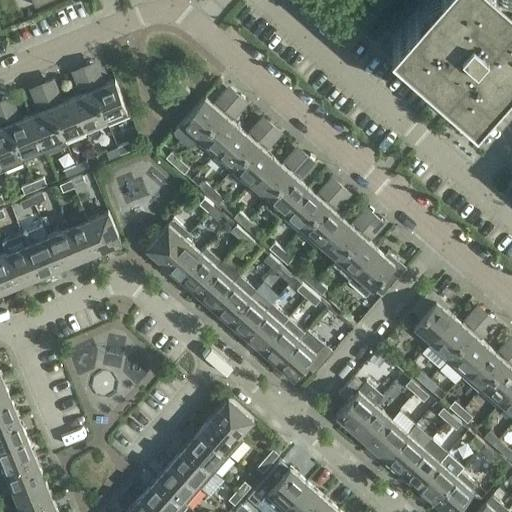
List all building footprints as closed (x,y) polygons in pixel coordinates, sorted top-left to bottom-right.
[(511,0),(424,0),(393,37),(477,111),(511,71),(511,0)] [(92,82),(109,123),(131,114),(116,78),(106,82),(104,77),(92,82)] [(170,91),(181,101),(190,90),(178,80),(170,91)] [(73,96),(88,131),(109,123),(92,82),(80,87),(82,92),(73,96)] [(50,99),(67,140),(88,131),(73,96),(64,99),(62,94),(50,99)] [(180,125),(198,141),(227,108),(218,100),(214,104),(205,96),(180,125)] [(31,113),(46,150),(54,150),(62,146),(67,140),(50,99),(39,104),(41,109),(31,113)] [(198,141),(215,156),(240,127),(232,120),(236,116),(227,108),(198,141)] [(8,117),(25,159),(46,150),(31,113),(22,117),(20,112),(8,117)] [(0,158),(4,169),(25,160),(25,159),(8,117),(0,119),(0,158)] [(215,156),(232,171),(261,138),(252,130),(248,134),(240,127),(215,156)] [(232,171),(250,187),(253,183),(275,157),(267,151),(270,147),(261,138),(232,171)] [(129,142),(118,146),(121,154),(132,149),(129,142)] [(106,151),(109,159),(121,154),(118,146),(106,151)] [(166,157),(175,165),(181,159),(172,151),(166,157)] [(253,183),(270,198),(295,168),(286,160),(282,164),(275,157),(253,183)] [(75,164),(79,171),(90,167),(87,159),(75,164)] [(175,165),(184,173),(190,167),(181,159),(175,165)] [(64,168),(67,176),(79,171),(75,164),(64,168)] [(270,198),(287,213),(309,188),(301,181),(305,177),(295,168),(270,198)] [(82,175),(71,179),(74,187),(86,182),(82,175)] [(44,177),(33,181),(36,189),(47,184),(44,177)] [(71,179),(60,184),(63,191),(74,187),(71,179)] [(22,186),(25,194),(36,189),(33,181),(22,186)] [(200,187),(210,195),(215,189),(206,181),(200,187)] [(284,217),(301,232),(305,228),(330,199),(321,190),(317,194),(309,188),(287,213),(284,217)] [(210,195),(219,203),(224,197),(215,189),(210,195)] [(43,191),(31,196),(34,203),(46,199),(43,191)] [(31,196),(20,201),(23,208),(34,203),(31,196)] [(199,203),(208,211),(214,205),(205,197),(199,203)] [(305,228),(322,243),(344,218),(336,211),(340,207),(330,199),(305,228)] [(214,205),(208,211),(218,219),(223,213),(214,205)] [(109,209),(88,218),(101,249),(121,240),(109,209)] [(65,219),(68,226),(80,257),(101,249),(88,218),(85,210),(65,219)] [(235,217),(244,225),(249,219),(240,211),(235,217)] [(147,247),(164,262),(186,237),(190,232),(173,217),(147,247)] [(322,243),(339,258),(365,229),(355,221),(352,225),(344,218),(322,243)] [(244,225),(253,233),(259,227),(249,219),(244,225)] [(232,231),(241,239),(246,233),(237,225),(232,231)] [(68,226),(48,235),(60,266),(80,257),(68,226)] [(334,263),(351,278),(356,272),(356,273),(378,248),(370,241),(374,237),(365,229),(339,258),(334,263)] [(246,233),(241,239),(250,247),(255,241),(246,233)] [(48,235),(27,243),(40,274),(60,266),(48,235)] [(164,262),(180,276),(202,250),(186,237),(164,262)] [(269,248),(279,256),(284,249),(275,241),(269,248)] [(27,243),(7,251),(20,282),(40,274),(27,243)] [(180,276),(197,290),(219,265),(223,261),(206,246),(202,250),(180,276)] [(356,272),(351,278),(349,280),(367,296),(381,280),(390,288),(408,267),(389,250),(385,254),(378,248),(356,273),(356,272)] [(279,256),(288,264),(293,257),(284,249),(279,256)] [(7,251),(0,254),(0,290),(0,291),(20,282),(7,251)] [(265,261),(274,269),(279,262),(270,254),(265,261)] [(279,262),(274,269),(283,277),(288,270),(279,262)] [(197,290),(213,305),(235,280),(219,265),(197,290)] [(304,278),(313,286),(318,280),(309,271),(304,278)] [(213,305),(229,319),(252,294),(256,289),(240,275),(235,280),(213,305)] [(313,286),(322,294),(327,288),(318,280),(313,286)] [(297,289),(306,297),(312,291),(302,283),(297,289)] [(415,324),(433,340),(455,315),(447,309),(450,304),(431,287),(413,308),(422,317),(415,324)] [(312,291),(306,297),(315,305),(321,299),(312,291)] [(229,319),(246,334),(268,309),(252,294),(229,319)] [(246,334),(262,348),(284,323),(288,318),(272,304),(268,309),(246,334)] [(433,340),(450,355),(475,326),(466,318),(462,322),(455,315),(433,340)] [(262,348),(278,363),(301,337),(300,337),(304,332),(288,318),(284,323),(262,348)] [(446,360),(463,375),(489,345),(481,338),(485,334),(475,326),(450,355),(446,360)] [(301,337),(278,363),(295,377),(306,364),(315,372),(334,350),(309,327),(304,332),(300,337),(301,337)] [(463,375),(481,390),(510,357),(500,348),(497,352),(489,345),(463,375)] [(497,405),(501,400),(511,388),(511,358),(510,357),(481,390),(497,405)] [(396,365),(390,373),(396,379),(403,371),(396,365)] [(415,375),(424,384),(430,378),(421,369),(415,375)] [(336,414),(353,429),(375,403),(384,393),(368,379),(365,382),(356,374),(339,394),(348,401),(336,414)] [(0,400),(11,396),(3,376),(0,376),(0,400)] [(405,384),(415,392),(420,386),(411,378),(405,384)] [(424,384),(433,392),(439,386),(430,378),(424,384)] [(420,386),(415,392),(424,400),(429,394),(420,386)] [(511,388),(501,400),(511,409),(511,388)] [(0,400),(0,423),(20,416),(11,396),(0,400)] [(230,396),(215,413),(241,435),(256,418),(230,396)] [(449,406),(459,414),(464,408),(455,400),(449,406)] [(353,429),(369,443),(391,418),(375,403),(353,429)] [(438,413),(447,421),(452,415),(443,406),(438,413)] [(459,414),(468,422),(473,416),(464,408),(459,414)] [(215,413),(201,429),(231,456),(245,439),(215,413)] [(452,415),(447,421),(456,429),(462,423),(452,415)] [(0,423),(0,447),(28,435),(20,416),(0,423)] [(369,443),(386,457),(408,432),(391,418),(369,443)] [(201,429),(187,445),(217,472),(231,456),(201,429)] [(484,436),(493,444),(498,438),(489,430),(484,436)] [(386,457),(402,472),(424,446),(408,432),(386,457)] [(0,447),(0,457),(5,469),(36,455),(28,435),(0,447)] [(470,441),(479,449),(485,443),(475,435),(470,441)] [(493,444),(502,452),(510,459),(511,457),(511,449),(498,438),(493,444)] [(485,443),(479,449),(488,457),(494,451),(485,443)] [(187,445),(172,461),(203,489),(217,472),(187,445)] [(402,472),(419,486),(441,461),(424,446),(402,472)] [(265,457),(271,463),(279,454),(273,448),(265,457)] [(0,483),(4,492),(13,489),(45,475),(36,455),(5,469),(0,470),(0,483)] [(257,467),(263,472),(271,463),(265,457),(257,467)] [(269,492),(285,506),(307,480),(291,466),(290,467),(281,459),(248,496),(257,504),(269,492)] [(172,461),(158,478),(183,500),(189,505),(203,489),(172,461)] [(419,486),(435,500),(457,475),(441,461),(419,486)] [(457,475),(435,500),(448,511),(455,511),(478,485),(461,470),(457,475)] [(13,489),(21,509),(53,495),(45,475),(13,489)] [(158,478),(143,494),(164,511),(172,511),(183,500),(158,478)] [(237,490),(243,495),(251,486),(245,480),(237,490)] [(285,506),(291,511),(308,511),(324,495),(307,480),(285,506)] [(229,499),(235,504),(243,495),(237,490),(229,499)] [(164,511),(143,494),(129,510),(131,511),(164,511)] [(477,511),(508,511),(510,509),(494,494),(477,511)] [(59,511),(53,495),(21,509),(15,511),(59,511)] [(308,511),(337,511),(340,509),(324,495),(308,511)]
